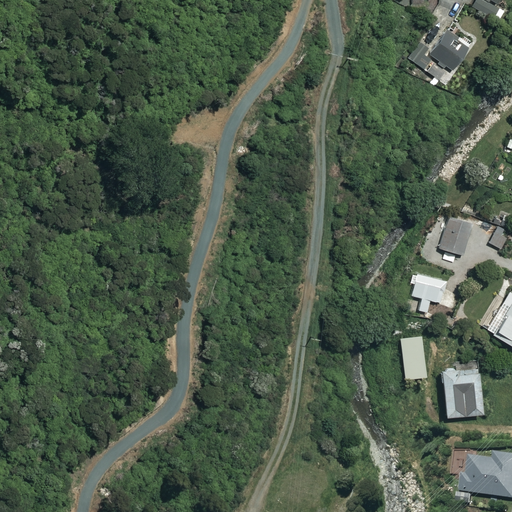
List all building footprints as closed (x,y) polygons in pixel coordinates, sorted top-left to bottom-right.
[(482,0),(473,0),(467,11),(477,18),(481,12),(495,21),(501,11),(482,0)] [(426,52),(436,60),(425,73),(436,81),(446,67),(448,69),(466,47),(443,29),(426,52)] [(424,52),(427,47),(421,42),(408,57),(423,70),(432,59),(424,52)] [(498,174),(490,169),(483,181),(492,185),(498,174)] [(504,211),(491,208),(487,221),(500,225),(504,211)] [(436,247),(460,254),(469,222),(445,215),(436,247)] [(504,236),(492,230),(487,242),(498,248),(504,236)] [(442,282),(413,274),(408,294),(418,297),(415,308),(423,311),(427,299),(436,301),(442,282)] [(511,294),(506,291),(487,324),(491,327),(488,333),(511,347),(511,294)] [(419,370),(416,341),(405,342),(389,343),(390,358),(399,358),(401,372),(419,370)] [(478,411),(475,364),(436,367),(439,414),(478,411)] [(511,453),(492,451),(491,458),(468,454),(465,472),(460,472),(458,490),(511,497),(511,453)]
